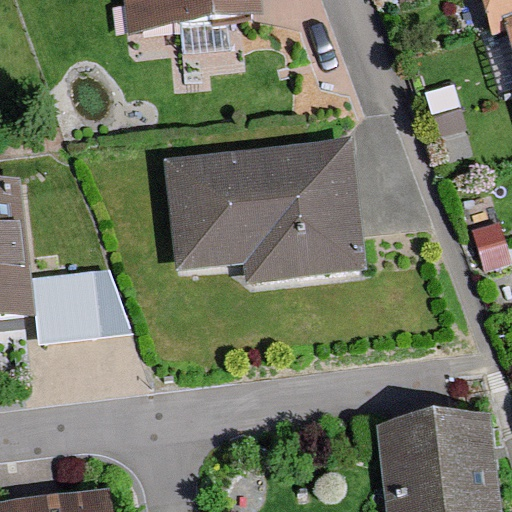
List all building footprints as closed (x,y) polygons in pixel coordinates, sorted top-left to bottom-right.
[(265,0),(123,0),(134,79),(274,60),(265,0)] [(511,0),(475,0),(486,42),(502,38),(511,72),(511,0)] [(356,150),(163,172),(177,288),(370,266),(356,150)] [(21,184),(0,185),(0,332),(37,328),(21,184)] [(35,270),(43,340),(127,331),(120,261),(35,270)] [(507,511),(492,437),(389,457),(399,511),(507,511)] [(111,511),(108,492),(0,508),(0,511),(111,511)]
